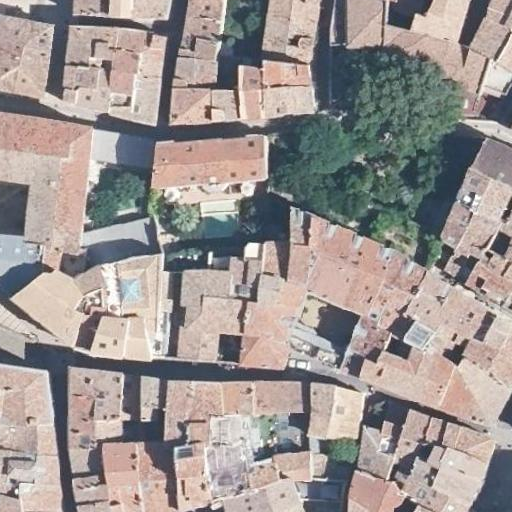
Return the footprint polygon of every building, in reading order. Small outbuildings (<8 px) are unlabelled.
[(79,0),(79,13),(113,15),(168,17),(171,5),(171,0),(79,0)] [(217,46),(223,0),(191,0),(181,55),(217,58),(217,56),(217,46)] [(270,0),(268,14),(289,15),(318,15),(319,0),(270,0)] [(336,0),(336,1),(333,42),(346,42),(346,46),(382,45),(388,45),(389,20),(390,0),(336,0)] [(394,0),(392,7),(418,15),(419,10),(430,13),(435,0),(394,0)] [(418,29),(459,40),(460,34),(461,32),(470,0),(435,0),(430,13),(419,10),(418,15),(414,27),(414,28),(418,29)] [(511,0),(493,0),(493,1),(488,16),(496,19),(507,22),(511,24),(511,0)] [(16,90),(31,19),(4,14),(0,33),(0,87),(13,89),(16,90)] [(314,37),(318,15),(289,15),(268,14),(263,43),(261,58),(267,58),(267,57),(286,59),(286,58),(311,62),(311,58),(314,37)] [(496,19),(488,16),(481,30),(474,45),(499,60),(511,35),(511,24),(507,22),(496,19)] [(41,21),(31,19),(16,90),(47,95),(57,24),(41,21)] [(511,66),(499,60),(474,45),(459,40),(418,29),(414,28),(414,27),(394,22),(389,20),(388,45),(382,45),(381,55),(381,62),(383,63),(479,97),(483,86),(484,86),(484,85),(485,85),(486,85),(507,92),(511,79),(511,66)] [(76,27),(73,46),(71,63),(105,65),(99,108),(121,113),(158,121),(163,74),(139,72),(147,28),(124,24),(79,24),(78,24),(77,24),(76,25),(76,27)] [(139,72),(163,74),(166,57),(166,56),(169,34),(156,31),(155,29),(147,28),(139,72)] [(511,35),(499,60),(511,66),(511,35)] [(252,46),(251,57),(261,58),(263,43),(255,42),(254,47),(252,46)] [(217,58),(181,55),(180,70),(178,85),(214,86),(214,89),(243,89),(242,57),(217,56),(217,58)] [(251,57),(242,57),(243,89),(245,117),(255,116),(268,115),(266,94),(267,85),(267,58),(261,58),(251,57)] [(267,58),(267,85),(301,84),(312,83),(312,71),(311,64),(311,62),(286,58),(286,59),(267,57),(267,58)] [(67,102),(99,108),(105,65),(71,63),(68,90),(67,102)] [(266,94),(268,115),(290,113),(314,111),(312,83),(301,84),(267,85),(266,94)] [(214,86),(178,85),(175,121),(184,121),(215,119),(214,89),(214,86)] [(245,117),(243,89),(214,89),(215,119),(229,118),(245,117)] [(0,281),(13,291),(58,332),(69,340),(75,344),(76,344),(81,332),(84,322),(87,311),(79,306),(88,293),(87,291),(79,274),(84,271),(87,247),(85,236),(85,230),(95,156),(99,127),(44,118),(0,111),(0,281)] [(157,167),(158,148),(158,138),(150,137),(99,127),(95,156),(108,158),(109,149),(141,155),(139,164),(157,167)] [(228,180),(269,179),(268,134),(252,135),(252,137),(247,137),(180,142),(178,142),(176,141),(164,142),(163,139),(158,138),(158,148),(157,167),(157,175),(155,185),(205,182),(205,184),(210,187),(211,188),(212,188),(214,188),(223,188),(228,182),(228,180)] [(511,146),(491,137),(448,134),(447,159),(459,163),(430,225),(442,230),(442,238),(445,239),(433,261),(459,276),(460,274),(468,279),(481,259),(489,246),(500,227),(505,220),(503,218),(508,207),(511,198),(511,146)] [(109,149),(108,158),(139,164),(141,155),(109,149)] [(285,367),(285,366),(293,342),(311,351),(344,367),(361,374),(369,355),(379,359),(388,342),(392,332),(402,336),(406,338),(407,337),(419,318),(407,311),(430,265),(396,246),(376,236),(354,227),(348,225),(320,213),(315,210),(293,202),(292,206),(294,213),(294,238),(268,238),(268,240),(267,252),(263,283),(261,299),(249,298),(246,332),(243,332),(240,363),(285,367)] [(503,218),(505,220),(511,222),(511,208),(508,207),(503,218)] [(116,258),(163,250),(163,244),(159,232),(159,227),(156,218),(85,230),(85,236),(87,247),(88,248),(92,267),(101,262),(116,258)] [(260,228),(260,219),(246,220),(246,228),(260,228)] [(511,222),(505,220),(500,227),(511,232),(511,239),(506,253),(511,256),(511,222)] [(183,302),(187,303),(186,327),(179,327),(177,358),(207,360),(240,363),(243,332),(246,332),(249,298),(261,299),(263,283),(267,252),(268,240),(256,239),(249,244),(249,248),(248,248),(247,255),(233,254),(232,257),(231,267),(230,269),(208,267),(191,266),(190,266),(188,267),(187,268),(185,269),(174,268),(173,285),(184,286),(183,302)] [(91,348),(99,351),(100,343),(108,313),(108,285),(109,283),(101,262),(92,267),(88,248),(87,247),(84,271),(79,274),(87,291),(88,293),(79,306),(87,311),(84,322),(81,332),(76,344),(87,347),(91,348)] [(158,357),(158,343),(159,339),(150,339),(149,331),(159,331),(160,309),(162,268),(163,250),(116,258),(101,262),(109,283),(108,285),(108,313),(100,343),(99,351),(133,354),(158,357)] [(506,256),(496,250),(490,264),(511,277),(511,256),(506,253),(506,256)] [(490,264),(481,259),(468,279),(480,287),(503,303),(511,308),(511,277),(490,264)] [(433,261),(430,265),(407,311),(419,318),(407,337),(426,346),(428,343),(440,349),(449,355),(454,347),(458,340),(468,345),(464,352),(470,354),(481,362),(511,385),(511,321),(454,286),(459,276),(433,261)] [(160,309),(169,309),(172,309),(172,308),(173,285),(174,268),(162,268),(160,309)] [(150,339),(159,339),(159,331),(149,331),(150,339)] [(369,355),(361,374),(407,392),(494,425),(509,398),(511,392),(511,385),(481,362),(470,354),(464,352),(454,347),(449,355),(440,349),(428,343),(426,346),(407,337),(406,338),(402,336),(399,345),(398,349),(397,350),(396,350),(396,349),(396,348),(397,345),(388,342),(379,359),(369,355)] [(0,494),(3,495),(0,505),(0,511),(65,511),(65,502),(50,369),(50,370),(0,362),(0,494)] [(144,418),(144,375),(128,372),(107,370),(74,367),(73,393),(72,435),(72,448),(106,444),(106,440),(137,438),(168,436),(169,419),(144,418)] [(168,443),(180,444),(180,442),(193,440),(193,437),(194,419),(196,419),(197,417),(198,381),(178,380),(172,379),(160,378),(144,375),(144,418),(169,419),(168,436),(168,443)] [(193,506),(213,500),(210,473),(212,472),(210,450),(210,442),(215,441),(215,419),(214,418),(214,412),(228,410),(225,382),(216,382),(210,381),(198,381),(197,417),(196,419),(194,419),(193,437),(193,440),(180,442),(180,444),(180,449),(183,509),(193,506)] [(295,478),(312,477),(312,450),(311,434),(309,434),(312,418),(313,405),(313,383),(294,381),(288,381),(279,381),(225,382),(228,410),(214,412),(214,418),(215,419),(215,441),(210,442),(210,450),(212,472),(210,473),(213,500),(218,499),(226,496),(267,482),(293,473),(295,478)] [(309,434),(311,434),(329,436),(337,393),(338,386),(325,384),(313,383),(313,405),(312,418),(309,434)] [(329,436),(358,437),(359,428),(365,392),(365,391),(352,388),(343,386),(338,386),(337,393),(329,436)] [(411,407),(406,423),(394,460),(401,462),(394,474),(405,481),(405,484),(403,488),(408,494),(409,495),(412,497),(422,501),(445,511),(465,511),(472,502),(438,485),(412,474),(420,452),(425,441),(427,441),(427,440),(433,415),(421,411),(411,407)] [(481,433),(433,415),(427,440),(437,443),(444,445),(449,446),(450,444),(464,448),(472,450),(489,458),(495,438),(487,435),(481,433)] [(383,427),(367,422),(360,468),(389,477),(394,460),(406,423),(386,417),(383,427)] [(160,511),(183,509),(180,449),(180,444),(168,443),(168,436),(137,438),(144,511),(160,511)] [(144,511),(137,438),(106,440),(106,444),(72,448),(78,488),(78,490),(82,511),(144,511)] [(438,485),(472,502),(476,491),(481,480),(483,476),(445,458),(449,446),(444,445),(437,443),(432,456),(427,456),(420,452),(412,474),(438,485)] [(486,467),(489,458),(472,450),(464,448),(450,444),(449,446),(445,458),(483,476),(486,467)] [(340,475),(350,474),(353,462),(340,460),(340,450),(312,450),(312,477),(319,477),(340,475)] [(389,477),(360,468),(360,470),(358,479),(353,496),(356,498),(370,508),(373,508),(377,511),(394,511),(395,509),(398,504),(400,503),(405,501),(408,494),(403,488),(394,478),(389,477)] [(307,511),(304,499),(302,499),(295,478),(293,473),(267,482),(226,496),(229,504),(231,511),(307,511)] [(377,511),(373,508),(370,508),(356,498),(353,496),(352,511),(377,511)] [(445,511),(422,501),(415,511),(445,511)]
